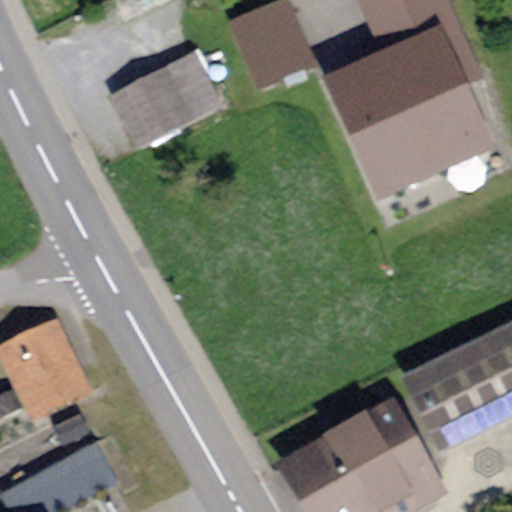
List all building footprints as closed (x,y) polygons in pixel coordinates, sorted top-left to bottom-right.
[(451,0),(355,0),(382,57),(440,31),(449,52),(471,43),(451,0)] [(289,2),(229,26),(257,93),(317,69),(289,2)] [(382,57),(321,84),(378,208),(496,154),(449,52),(440,31),(382,57)] [(113,98),(139,150),(218,110),(191,58),(113,98)] [(39,418),(82,397),(48,327),(4,348),(39,418)] [(511,335),(413,385),(444,446),(511,411),(511,335)] [(409,511),(416,509),(408,495),(434,481),(393,407),(287,467),(313,511),(409,511)] [(101,440),(0,487),(11,511),(48,511),(120,479),(101,440)] [(127,511),(113,485),(65,511),(127,511)]
